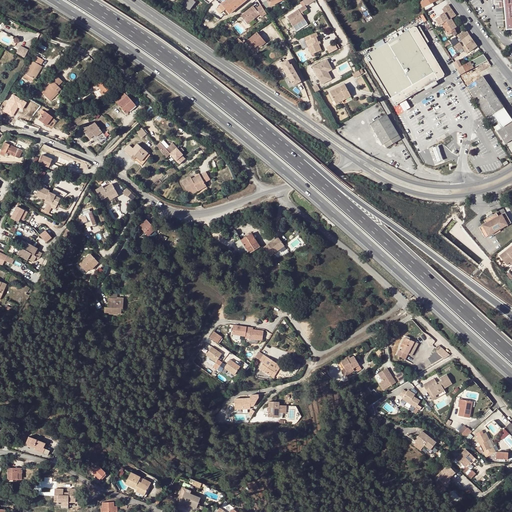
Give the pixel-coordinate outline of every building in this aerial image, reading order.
[(185,0),(183,4),(186,7),(190,10),(196,2),(195,1),(195,0),(185,0)] [(226,0),(222,4),(226,9),(230,14),(246,0),(226,0)] [(511,29),(511,26),(508,27),(507,7),(511,7),(510,0),(502,0),(505,30),(511,29)] [(303,2),(293,8),(296,12),(296,13),(306,6),(303,2)] [(424,7),(426,12),(428,12),(427,9),(434,5),(433,3),(424,7)] [(253,5),(241,15),(248,24),(260,14),(262,18),(267,14),(261,4),(256,8),(253,5)] [(454,12),(448,4),(442,9),(445,13),(436,19),(440,26),(440,25),(443,24),(448,21),(446,17),(454,12)] [(291,20),(293,19),(298,15),(296,13),(296,12),(277,23),(283,33),(295,26),(292,22),(291,20)] [(453,32),(456,30),(455,28),(457,27),(452,18),(456,15),(454,12),(446,17),(448,21),(443,24),(440,25),(440,26),(441,28),(444,26),(449,35),(453,32)] [(415,25),(367,54),(395,105),(443,76),(444,74),(417,26),(415,25)] [(295,26),(283,33),(286,38),(298,31),(295,26)] [(462,40),(470,35),(466,30),(459,35),(462,40)] [(257,32),(246,42),(254,52),(266,43),(257,32)] [(319,37),(317,33),(305,38),(312,55),(322,50),(317,37),(319,37)] [(478,46),(470,35),(462,40),(466,46),(470,51),(478,46)] [(327,48),(329,53),(340,48),(338,43),(327,48)] [(27,49),(20,45),(16,52),(23,56),(27,49)] [(329,71),(333,69),(328,59),(313,67),(322,84),(330,80),(326,73),(329,71)] [(33,61),(25,73),(26,74),(34,79),(42,67),(33,61)] [(288,61),(283,63),(285,68),(284,69),(288,77),(289,77),(296,73),(292,64),(290,65),(288,61)] [(458,68),(461,75),(471,70),(467,63),(464,65),(462,66),(458,68)] [(301,82),(296,73),(289,77),(294,86),(301,82)] [(34,79),(26,74),(24,77),(32,82),(34,79)] [(49,101),(57,93),(55,91),(58,88),(57,87),(62,82),(55,75),(47,84),(49,85),(42,93),(49,101)] [(483,77),(468,87),(488,117),(504,108),(483,77)] [(104,81),(104,80),(97,84),(101,90),(99,91),(102,94),(110,89),(104,81)] [(345,97),(346,99),(351,96),(345,84),(330,92),(334,101),(341,98),(341,99),(345,97)] [(129,109),(135,104),(123,91),(115,98),(119,103),(118,104),(126,113),(129,111),(130,110),(129,109)] [(489,118),(505,108),(504,108),(488,117),(489,118)] [(45,111),(38,119),(46,125),(52,117),(45,111)] [(511,121),(511,119),(507,111),(491,122),(497,131),(511,121)] [(387,147),(401,139),(387,116),(371,125),(383,145),(385,144),(387,147)] [(511,121),(497,131),(506,144),(511,140),(511,121)] [(102,132),(95,122),(84,131),(90,138),(94,135),(96,137),(102,132)] [(147,134),(142,128),(137,132),(142,138),(147,134)] [(9,144),(4,142),(1,150),(6,152),(9,146),(9,144)] [(162,143),(158,146),(167,158),(171,155),(180,166),(185,161),(182,157),(183,156),(173,144),(167,150),(162,143)] [(141,161),(148,153),(137,144),(134,148),(130,145),(125,152),(133,158),(135,156),(137,157),(141,161)] [(438,145),(431,147),(436,161),(442,159),(438,145)] [(23,151),(19,149),(18,150),(9,146),(6,152),(8,153),(19,158),(23,151)] [(41,153),(38,161),(49,166),(52,158),(41,153)] [(197,188),(199,191),(207,187),(205,184),(211,180),(207,173),(201,176),(200,175),(196,177),(197,178),(193,181),(192,179),(191,178),(183,182),(189,193),(197,188)] [(109,196),(110,197),(118,193),(114,184),(107,187),(108,189),(106,190),(105,188),(104,186),(96,189),(102,200),(109,196)] [(46,190),(39,186),(35,195),(45,199),(49,192),(46,191),(46,190)] [(123,193),(133,201),(136,196),(127,188),(123,193)] [(54,195),(49,192),(45,199),(44,201),(45,202),(45,203),(47,204),(44,211),(47,212),(48,213),(51,207),(51,206),(50,205),(51,204),(56,206),(60,198),(54,196),(54,195)] [(27,212),(16,207),(11,219),(18,223),(19,219),(23,221),(27,212)] [(87,228),(93,226),(89,216),(91,215),(91,212),(87,214),(84,215),(83,215),(87,228)] [(486,224),(479,227),(485,238),(508,225),(502,215),(498,217),(496,213),(484,220),(486,224)] [(156,229),(147,220),(140,227),(148,236),(156,229)] [(52,237),(45,231),(39,236),(47,242),(52,237)] [(244,256),(260,246),(252,233),(241,240),(235,231),(230,234),(244,256)] [(285,246),(279,237),(268,245),(274,254),(285,246)] [(21,248),(18,255),(26,259),(26,258),(29,259),(34,262),(37,257),(40,259),(43,253),(38,250),(35,249),(36,248),(28,243),(25,249),(21,248)] [(0,247),(0,264),(2,266),(5,260),(12,263),(14,259),(3,253),(4,250),(0,247)] [(511,260),(511,249),(507,253),(506,251),(499,256),(506,265),(511,260)] [(99,262),(90,255),(80,266),(81,267),(86,271),(87,272),(89,270),(91,268),(92,269),(99,262)] [(109,299),(109,303),(110,304),(110,306),(109,305),(108,308),(105,307),(105,312),(109,313),(109,314),(117,315),(117,313),(122,314),(122,309),(123,309),(125,294),(119,294),(119,295),(118,299),(109,299)] [(250,329),(250,328),(233,325),(232,334),(245,336),(246,335),(249,335),(249,339),(262,341),(263,331),(253,330),(250,329)] [(214,331),(209,337),(218,344),(223,338),(214,331)] [(415,342),(413,341),(409,339),(406,337),(401,347),(403,348),(401,351),(399,350),(397,355),(405,359),(415,342)] [(440,345),(435,349),(445,359),(449,354),(440,345)] [(233,378),(241,366),(230,359),(227,364),(219,359),(223,353),(211,346),(205,355),(217,362),(214,366),(233,378)] [(264,363),(260,368),(270,376),(276,367),(275,367),(277,363),(268,357),(264,354),(260,360),(264,363)] [(354,356),(351,358),(348,359),(347,357),(341,361),(346,370),(352,367),(353,367),(354,368),(360,365),(354,356)] [(387,368),(378,373),(383,381),(379,383),(383,390),(387,387),(396,382),(387,368)] [(402,372),(396,376),(400,382),(406,378),(402,372)] [(435,379),(424,385),(427,389),(429,388),(434,396),(445,389),(444,388),(452,384),(446,375),(440,378),(441,380),(442,382),(440,383),(439,381),(437,383),(435,379)] [(404,388),(401,394),(404,396),(403,397),(420,409),(423,406),(419,403),(421,399),(415,395),(416,393),(409,388),(408,390),(404,388)] [(429,388),(427,389),(433,400),(446,392),(445,389),(434,396),(429,388)] [(236,399),(236,409),(252,409),(252,406),(255,406),(261,398),(261,396),(252,396),(252,399),(236,399)] [(462,408),(461,408),(459,416),(470,418),(473,402),(464,400),(462,408)] [(280,402),(270,401),(269,417),(279,417),(280,402)] [(493,434),(501,429),(495,419),(487,424),(493,434)] [(468,427),(463,433),(466,437),(472,431),(468,427)] [(422,431),(415,438),(417,439),(415,441),(422,446),(424,444),(427,447),(428,445),(431,448),(435,442),(422,431)] [(482,431),(477,434),(479,437),(476,438),(486,457),(493,454),(495,453),(496,453),(493,447),(491,449),(487,441),(490,440),(486,433),(484,434),(482,431)] [(45,443),(28,437),(25,445),(35,449),(36,445),(43,448),(45,443)] [(36,445),(35,449),(34,450),(43,454),(45,448),(43,448),(36,445)] [(466,449),(456,459),(461,463),(465,467),(469,463),(474,457),(466,449)] [(461,463),(458,466),(471,479),(475,474),(472,470),(470,471),(465,467),(461,463)] [(448,464),(435,476),(443,483),(448,478),(455,472),(448,464)] [(106,473),(99,466),(92,473),(99,480),(106,473)] [(8,479),(21,478),(21,468),(8,468),(8,479)] [(126,484),(136,489),(136,488),(138,489),(137,490),(136,492),(145,496),(145,495),(149,487),(139,482),(141,478),(132,473),(126,484)] [(139,482),(149,487),(151,483),(141,478),(139,482)] [(63,490),(54,490),(54,507),(59,507),(59,509),(68,509),(68,503),(75,503),(75,494),(68,494),(68,496),(63,496),(63,494),(63,490)] [(200,499),(190,495),(185,493),(181,501),(188,504),(188,503),(191,504),(190,505),(190,506),(196,508),(200,499)] [(117,511),(117,507),(114,507),(113,503),(102,503),(103,508),(101,508),(101,511),(117,511)]
